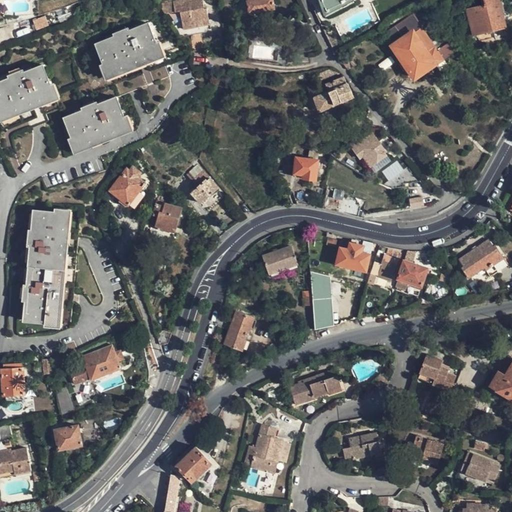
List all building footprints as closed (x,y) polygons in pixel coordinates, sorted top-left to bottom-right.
[(195,22),(209,19),(206,8),(205,9),(202,0),(192,0),(163,5),(165,14),(179,11),(183,29),(197,27),(195,22)] [(275,9),(273,0),(247,0),(250,13),(275,9)] [(322,0),(327,10),(349,0),(322,0)] [(483,0),(485,5),(462,10),(465,23),(469,22),(472,36),(477,35),(479,41),(508,34),(503,16),(508,14),(504,0),(503,0),(499,2),(498,0),(483,0)] [(437,62),(438,63),(456,51),(450,42),(438,50),(422,28),(423,27),(413,14),(384,34),(403,61),(408,69),(414,77),(437,62)] [(97,44),(105,64),(109,74),(160,53),(156,43),(148,24),(130,31),(128,29),(115,34),(116,37),(97,44)] [(160,53),(164,52),(160,41),(156,43),(160,53)] [(109,74),(105,76),(107,80),(166,56),(164,52),(160,53),(109,74)] [(288,65),(310,63),(309,53),(289,54),(288,65)] [(342,64),(347,70),(358,64),(354,58),(342,64)] [(399,65),(403,72),(408,69),(403,61),(399,65)] [(439,65),(438,63),(437,62),(414,77),(416,80),(421,77),(423,79),(433,72),(431,70),(439,65)] [(100,65),(105,76),(109,74),(105,64),(100,65)] [(0,82),(0,106),(4,116),(55,95),(51,85),(43,66),(24,73),(23,70),(9,76),(10,79),(0,82)] [(150,69),(151,79),(167,78),(167,68),(150,69)] [(344,77),(343,76),(326,83),(326,86),(318,89),(320,95),(314,97),(320,111),(354,97),(348,83),(346,84),(344,77)] [(4,116),(0,117),(0,118),(2,122),(61,98),(59,93),(55,95),(4,116)] [(128,127),(124,117),(117,97),(98,105),(97,103),(83,108),(84,110),(65,118),(73,138),(77,149),(128,127)] [(128,127),(133,126),(128,115),(124,117),(128,127)] [(134,130),(133,126),(128,127),(77,149),(73,150),(74,154),(134,130)] [(362,146),(359,142),(352,147),(360,159),(363,158),(370,167),(387,155),(385,153),(387,152),(375,137),(373,139),(371,138),(368,141),(369,143),(364,146),(363,145),(362,146)] [(69,139),(73,150),(77,149),(73,138),(69,139)] [(319,162),(298,158),(295,174),(304,175),(303,178),(316,180),(319,162)] [(388,181),(404,170),(397,160),(381,171),(388,181)] [(208,211),(225,195),(198,165),(187,175),(198,186),(191,193),(208,211)] [(142,172),(133,166),(130,170),(128,168),(110,191),(120,198),(117,201),(126,208),(146,183),(139,177),(142,172)] [(323,208),(358,217),(361,200),(343,196),(343,191),(327,187),(323,208)] [(410,200),(410,207),(422,206),(421,198),(410,200)] [(177,229),(182,208),(163,203),(164,201),(159,199),(151,226),(162,229),(162,230),(170,233),(172,227),(177,229)] [(56,212),(35,210),(33,231),(30,230),(29,246),(32,246),(28,285),(25,285),(24,300),(27,301),(25,320),(47,322),(47,325),(71,328),(81,211),(57,209),(56,212)] [(493,246),(489,240),(458,260),(463,267),(461,268),(469,278),(484,268),(490,275),(508,264),(495,245),(493,246)] [(372,244),(363,242),(362,247),(350,244),(349,251),(341,249),(337,264),(366,271),(369,254),(370,254),(373,244),(372,244)] [(298,265),(292,246),(263,256),(270,275),(298,265)] [(384,255),(381,265),(396,270),(399,261),(401,261),(403,255),(387,251),(385,255),(384,255)] [(426,269),(404,262),(399,278),(421,286),(426,269)] [(315,330),(333,326),(329,277),(310,273),(312,292),(313,306),(315,330)] [(313,306),(312,292),(302,292),(303,306),(313,306)] [(364,298),(358,318),(373,315),(377,300),(364,298)] [(225,344),(242,350),(254,318),(237,312),(225,344)] [(168,343),(171,333),(163,331),(157,334),(161,345),(168,343)] [(122,368),(120,361),(116,352),(113,345),(83,357),(86,365),(70,371),(76,385),(91,379),(92,381),(122,368)] [(122,350),(116,352),(120,361),(126,359),(122,350)] [(428,355),(419,379),(442,387),(441,389),(450,393),(456,377),(447,373),(448,370),(440,367),(442,361),(428,355)] [(67,357),(54,359),(55,366),(68,364),(67,357)] [(55,372),(52,359),(43,360),(45,373),(55,372)] [(511,364),(505,376),(498,372),(489,386),(511,399),(511,364)] [(23,368),(21,368),(5,370),(3,370),(4,395),(25,394),(23,368)] [(336,371),(317,377),(318,380),(325,378),(326,380),(337,376),(336,371)] [(380,390),(388,382),(381,374),(373,382),(375,385),(380,390)] [(128,383),(145,386),(147,379),(130,376),(128,383)] [(318,380),(317,377),(298,383),(299,385),(290,388),(296,406),(342,390),(337,376),(326,380),(325,378),(318,380)] [(78,411),(62,414),(63,419),(79,415),(78,411)] [(0,474),(16,471),(16,474),(33,470),(28,448),(17,450),(11,426),(0,428),(0,474)] [(83,445),(79,426),(57,431),(61,450),(83,445)] [(271,489),(279,460),(281,452),(283,441),(272,439),(275,428),(266,426),(263,436),(261,435),(257,448),(251,447),(248,455),(255,457),(252,468),(262,470),(258,486),(271,489)] [(376,434),(349,440),(351,449),(344,450),(345,459),(353,457),(353,460),(373,455),(373,454),(381,452),(376,434)] [(438,464),(443,445),(416,437),(414,445),(408,443),(406,453),(411,454),(411,457),(438,464)] [(486,442),(476,440),(474,448),(484,451),(486,442)] [(177,466),(193,482),(213,464),(197,448),(177,466)] [(288,454),(281,452),(279,460),(286,462),(288,454)] [(469,463),(465,461),(461,470),(466,472),(465,474),(485,482),(486,479),(494,483),(500,466),(472,454),(469,463)] [(417,479),(418,479),(421,464),(414,462),(410,476),(417,479)] [(174,511),(180,478),(171,475),(165,511),(174,511)] [(438,493),(440,495),(451,484),(444,477),(433,488),(438,493)] [(275,497),(268,495),(265,501),(265,502),(272,504),(273,502),(275,497)] [(388,497),(372,498),(372,505),(388,505),(388,497)]
